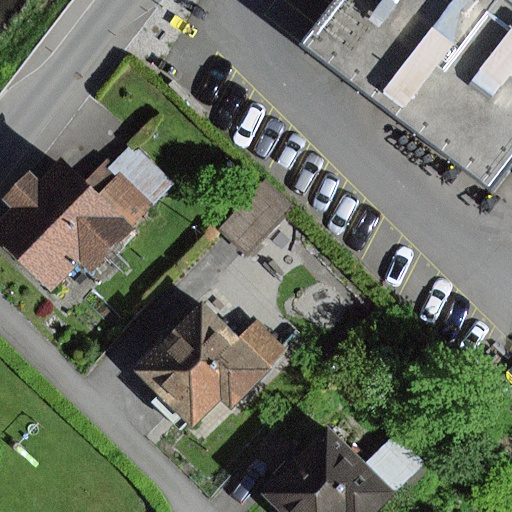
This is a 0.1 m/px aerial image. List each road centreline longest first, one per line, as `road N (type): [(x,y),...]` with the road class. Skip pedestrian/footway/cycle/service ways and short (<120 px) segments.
road 1 (unknown): [(237,0),(511,188)]
road 2 (residential): [(204,511),(0,320)]
road 3 (residential): [(122,0),(0,157)]
